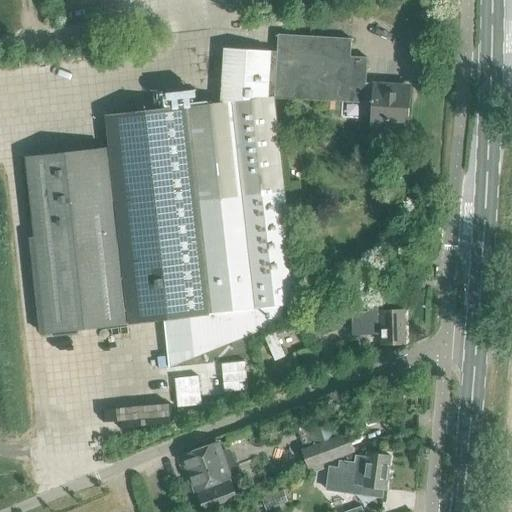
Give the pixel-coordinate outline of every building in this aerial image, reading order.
[(221,52),(219,104),(274,98),(372,104),(370,137),(390,138),(391,121),(407,122),(409,90),(396,89),(396,85),(366,83),(367,58),(350,57),(351,39),(279,35),(277,55),(240,53),(221,52)] [(188,107),(212,314),(163,320),(168,369),(194,358),(284,323),(282,306),(298,304),(274,98),(219,104),(188,107)] [(108,118),(112,151),(28,160),(47,332),(209,314),(186,110),(108,118)] [(301,198),(289,199),(291,216),(303,215),(301,198)] [(388,277),(400,279),(402,266),(390,264),(388,277)] [(352,312),(353,336),(381,334),(381,345),(405,344),(404,311),(382,312),(382,303),(368,304),(367,312),(352,312)] [(307,321),(314,339),(340,329),(333,311),(307,321)] [(302,320),(286,327),(290,336),(306,329),(302,320)] [(286,327),(276,331),(278,335),(287,331),(286,327)] [(316,445),(301,451),(308,470),(356,452),(348,432),(333,438),(325,417),(307,423),(316,445)] [(184,457),(194,484),(204,511),(213,511),(240,502),(228,470),(232,468),(234,463),(231,455),(226,452),(222,454),(218,444),(184,457)] [(330,467),(326,490),(350,494),(352,484),(385,490),(391,457),(379,455),(358,452),(356,464),(341,462),(340,469),(330,467)]
